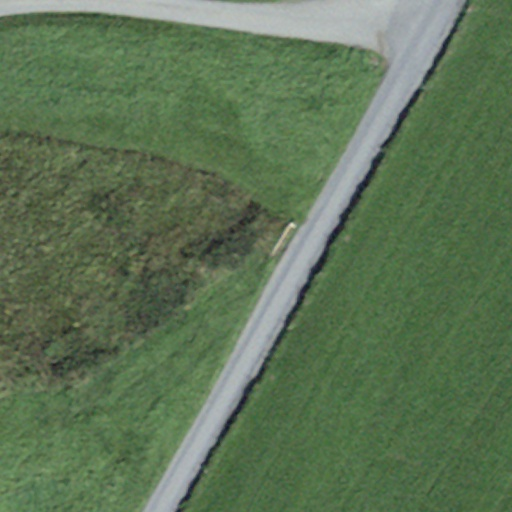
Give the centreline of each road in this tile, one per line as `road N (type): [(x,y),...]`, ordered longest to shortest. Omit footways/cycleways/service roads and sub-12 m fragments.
road 1 (unclassified): [(150,511),(423,34)]
road 2 (unclassified): [(423,34),(122,0)]
